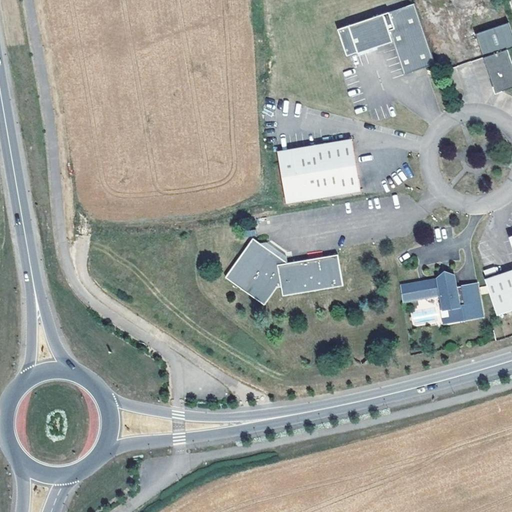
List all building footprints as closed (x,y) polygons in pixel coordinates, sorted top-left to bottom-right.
[(413,0),(401,0),(335,22),(344,49),(355,45),(356,48),(368,44),(368,42),(374,40),(390,35),(401,68),(433,57),(413,0)] [(492,87),(503,91),(511,88),(511,64),(507,50),(511,48),(511,33),(509,23),(476,34),(492,87)] [(352,138),(278,150),(286,202),(361,190),(352,138)] [(284,295),(344,285),(338,254),(289,262),(272,251),(270,254),(262,248),(264,246),(253,238),(226,277),(265,304),(277,287),(282,286),(284,295)] [(511,239),(511,240),(511,244),(511,268),(484,277),(495,310),(511,304),(511,239)] [(436,280),(399,288),(402,304),(440,295),(443,310),(441,310),(443,319),(461,314),(463,319),(476,316),(473,302),(480,300),(476,282),(456,287),(453,274),(443,272),(436,278),(436,280)] [(480,300),(473,302),(476,316),(484,314),(480,300)]
